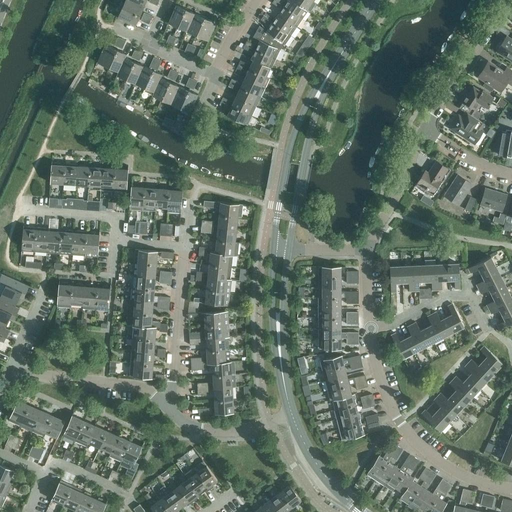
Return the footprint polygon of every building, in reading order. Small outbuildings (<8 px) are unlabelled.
[(144,6),(131,0),(125,0),(122,7),(140,15),(144,6)] [(293,0),(289,0),(285,6),(303,19),(309,10),(293,0)] [(293,0),(309,10),(310,11),(316,3),(313,1),(311,0),(293,0)] [(178,27),(186,9),(176,5),(168,22),(178,27)] [(303,19),(285,6),(279,15),(293,25),(297,27),(303,19)] [(140,15),(122,7),(118,17),(136,25),(140,15)] [(187,31),(195,13),(186,9),(178,27),(187,31)] [(196,35),(204,17),(195,13),(187,31),(196,35)] [(293,25),(279,15),(273,23),(291,35),(297,27),(293,25)] [(204,17),(196,35),(208,40),(215,25),(213,23),(214,21),(204,17)] [(291,35),(273,23),(267,32),(260,26),(256,31),(282,46),(284,43),(285,44),(291,35)] [(256,49),(276,59),(280,49),(282,46),(256,31),(253,37),(261,40),(256,49)] [(511,39),(507,36),(498,51),(511,60),(511,39)] [(109,67),(117,49),(108,45),(107,47),(104,46),(97,61),(109,67)] [(109,67),(118,71),(119,71),(125,57),(127,53),(117,49),(109,67)] [(252,59),(270,67),(272,67),(276,59),(256,49),(252,59)] [(127,79),(135,61),(125,57),(119,71),(118,71),(117,74),(127,79)] [(144,65),(136,83),(145,87),(158,59),(154,57),(149,68),(144,65)] [(155,91),(161,77),(163,74),(157,71),(162,60),(158,59),(145,87),(154,91),(155,91)] [(254,60),(249,69),(266,76),(270,67),(252,59),(254,60)] [(136,83),(144,65),(135,61),(127,79),(136,83)] [(503,73),(498,69),(498,68),(487,61),(478,76),(501,90),(507,81),(511,83),(511,69),(508,67),(503,73)] [(289,68),(286,73),(292,76),(295,71),(289,68)] [(269,78),(266,76),(249,69),(245,78),(265,87),(269,78)] [(155,91),(154,91),(153,95),(162,99),(170,81),(161,77),(155,91)] [(241,87),(261,97),(265,87),(245,78),(241,87)] [(170,81),(162,99),(172,103),(179,85),(170,81)] [(179,85),(172,103),(181,107),(189,89),(179,85)] [(457,106),(467,112),(473,116),(478,119),(482,113),(477,110),(481,103),(488,108),(494,97),(483,89),(481,91),(473,86),(469,92),(467,91),(457,106)] [(236,97),(256,106),(261,97),(241,87),(236,97)] [(189,89),(181,107),(190,112),(198,94),(189,89)] [(252,115),(256,106),(236,97),(232,106),(252,115)] [(503,108),(507,102),(500,98),(497,103),(503,108)] [(252,115),(232,106),(228,115),(248,125),(252,115)] [(486,125),(478,119),(473,116),(467,112),(461,120),(457,118),(451,127),(476,144),(483,134),(481,133),(486,125)] [(511,154),(511,130),(511,132),(502,131),(498,154),(507,156),(507,153),(511,154)] [(440,180),(448,168),(436,161),(429,173),(426,171),(419,181),(418,181),(417,183),(433,194),(435,192),(434,191),(441,181),(440,180)] [(76,184),(77,166),(77,164),(69,163),(69,166),(65,165),(63,183),(76,184)] [(63,183),(65,165),(52,164),(51,182),(63,183)] [(77,166),(76,184),(89,185),(90,167),(77,166)] [(90,167),(89,185),(101,186),(101,190),(103,168),(90,167)] [(103,168),(101,190),(114,191),(115,169),(103,168)] [(115,169),(114,191),(127,191),(128,170),(115,169)] [(460,205),(468,192),(473,184),(458,175),(445,196),(460,205)] [(143,211),(143,210),(145,188),(131,186),(130,210),(143,211)] [(143,210),(155,211),(156,206),(157,189),(145,188),(143,210)] [(503,211),(508,194),(486,188),(481,205),(503,211)] [(168,212),(170,190),(157,189),(156,206),(168,207),(168,212)] [(170,190),(168,212),(181,212),(183,191),(170,190)] [(471,212),(477,199),(471,196),(466,209),(471,212)] [(220,215),(238,217),(242,217),(243,204),(221,202),(220,215)] [(504,224),(507,215),(501,213),(500,218),(495,217),(493,221),(504,224)] [(219,227),(236,229),(238,217),(220,215),(219,227)] [(35,252),(37,227),(24,226),(22,250),(35,252)] [(47,253),(49,230),(46,230),(46,228),(37,227),(35,252),(47,253)] [(235,242),(236,229),(219,227),(217,240),(239,242),(235,242)] [(60,254),(62,231),(57,231),(58,229),(53,228),(52,231),(49,230),(47,253),(60,254)] [(66,232),(62,231),(60,254),(72,255),(74,232),(71,232),(71,230),(66,229),(66,232)] [(74,232),(72,255),(85,256),(87,233),(87,231),(78,230),(77,233),(74,232)] [(87,233),(85,256),(98,257),(100,235),(96,234),(96,232),(91,231),(91,234),(87,233)] [(233,254),(233,255),(234,255),(234,254),(238,255),(239,242),(217,240),(216,252),(233,254)] [(134,262),(156,264),(157,251),(136,249),(134,262)] [(216,252),(211,252),(210,264),(232,267),(233,255),(233,254),(216,252)] [(482,274),(496,267),(491,257),(469,268),(471,273),(479,269),(482,274)] [(155,276),(156,264),(134,262),(133,274),(155,276)] [(459,263),(448,264),(448,280),(455,280),(455,288),(460,288),(459,263)] [(232,267),(210,264),(209,277),(231,279),(232,267)] [(437,289),(436,264),(425,265),(426,281),(432,281),(433,289),(437,289)] [(448,280),(448,264),(436,264),(437,289),(442,289),(442,280),(448,280)] [(402,266),(403,282),(409,282),(410,290),(415,290),(414,265),(402,266)] [(426,281),(425,265),(414,265),(415,290),(420,290),(419,281),(426,281)] [(323,277),(341,277),(341,266),(319,266),(319,277),(323,277)] [(396,282),(403,282),(402,266),(391,266),(392,291),(397,291),(396,282)] [(479,288),(501,277),(496,267),(482,274),(485,280),(477,284),(479,288)] [(0,296),(0,298),(15,305),(22,291),(26,293),(29,285),(2,273),(0,277),(0,281),(6,284),(0,296)] [(155,276),(133,274),(132,287),(154,289),(155,276)] [(231,279),(209,277),(207,289),(230,292),(231,279)] [(341,287),(341,277),(323,277),(319,277),(319,287),(323,287),(341,287)] [(492,295),(506,287),(501,277),(479,288),(481,293),(489,289),(492,295)] [(70,307),(72,285),(68,285),(68,283),(63,282),(63,284),(59,284),(57,306),(70,307)] [(76,285),(72,285),(70,307),(71,307),(71,303),(83,304),(85,286),(81,286),(81,284),(76,283),(76,285)] [(85,286),(83,304),(83,308),(96,309),(97,287),(93,287),(93,285),(88,284),(88,287),(85,286)] [(97,287),(96,309),(109,310),(110,288),(106,288),(106,286),(102,285),(102,288),(97,287)] [(136,300),(153,301),(154,289),(132,287),(131,299),(135,300),(136,300)] [(341,297),(347,297),(359,297),(359,291),(341,291),(341,287),(323,287),(319,287),(319,297),(341,297)] [(489,308),(511,297),(506,287),(492,295),(495,300),(487,304),(489,308)] [(230,292),(207,289),(206,303),(228,305),(230,292)] [(319,307),(341,308),(341,297),(319,297),(319,307)] [(511,297),(489,308),(491,313),(499,309),(502,315),(511,309),(511,297)] [(20,307),(15,305),(0,298),(0,325),(10,330),(10,329),(5,327),(12,313),(16,315),(20,307)] [(136,300),(135,300),(131,299),(130,312),(135,312),(152,314),(153,301),(136,300)] [(446,317),(454,331),(464,326),(453,303),(448,306),(452,314),(446,317)] [(319,318),(341,318),(341,308),(319,307),(319,318)] [(511,309),(502,315),(505,320),(497,324),(500,329),(511,323),(511,309)] [(206,325),(228,324),(228,311),(205,312),(206,325)] [(134,325),(156,327),(156,326),(160,327),(168,328),(168,324),(160,323),(161,321),(152,321),(152,314),(135,312),(133,325),(134,326),(134,325)] [(432,314),(443,337),(454,331),(446,317),(440,320),(436,312),(432,314)] [(433,342),(443,337),(432,314),(427,316),(431,324),(426,327),(433,342)] [(341,318),(319,318),(319,328),(341,328),(341,318)] [(433,342),(426,327),(420,330),(416,322),(411,324),(423,347),(433,342)] [(228,336),(228,337),(229,337),(228,324),(206,325),(207,337),(228,336)] [(405,337),(413,352),(423,347),(411,324),(407,327),(411,334),(405,337)] [(10,330),(0,325),(0,339),(2,335),(6,337),(10,330)] [(134,325),(134,326),(133,337),(155,339),(156,327),(134,325)] [(347,338),(359,338),(359,332),(341,332),(341,328),(319,328),(319,338),(341,338),(347,338)] [(403,357),(413,352),(405,337),(399,340),(395,333),(391,335),(403,357)] [(228,336),(207,337),(207,350),(229,349),(228,337),(228,336)] [(155,339),(133,337),(132,350),(154,352),(155,339)] [(341,349),(341,338),(319,338),(319,348),(323,348),(323,349),(341,349)] [(483,360),(495,371),(503,363),(484,345),(481,349),(487,355),(483,360)] [(213,362),(231,361),(230,361),(229,349),(207,350),(208,363),(213,363),(213,362)] [(154,352),(132,350),(131,362),(153,364),(154,352)] [(360,355),(349,358),(342,359),(341,355),(327,358),(326,355),(320,356),(323,370),(344,365),(350,363),(362,361),(360,355)] [(472,359),(469,362),(487,379),(495,371),(483,360),(479,365),(472,359)] [(213,362),(213,363),(214,375),(236,374),(235,361),(231,361),(213,362)] [(363,366),(362,361),(350,363),(352,369),(363,366)] [(153,364),(131,362),(130,376),(152,377),(153,364)] [(487,379),(469,362),(465,366),(472,372),(468,377),(480,388),(487,379)] [(326,380),(346,375),(344,365),(323,370),(326,380)] [(232,386),(232,387),(236,386),(236,374),(214,375),(215,387),(232,386)] [(365,374),(354,377),(355,383),(367,380),(365,374)] [(349,385),(355,383),(354,377),(347,379),(346,375),(326,380),(328,390),(349,385)] [(480,388),(468,377),(463,381),(457,376),(453,379),(472,396),(480,388)] [(452,394),(464,405),(472,396),(453,379),(450,383),(457,389),(452,394)] [(368,386),(367,380),(355,383),(357,389),(368,386)] [(351,394),(349,385),(328,390),(331,399),(354,393),(353,393),(351,394)] [(232,386),(215,387),(215,400),(233,399),(232,387),(232,386)] [(441,392),(438,396),(457,413),(464,405),(452,394),(448,399),(441,392)] [(336,409),(339,408),(356,404),(354,393),(331,399),(331,400),(333,400),(336,409)] [(363,402),(374,399),(373,394),(361,396),(363,402)] [(457,413),(438,396),(435,400),(441,406),(437,411),(449,422),(457,413)] [(233,399),(215,400),(216,413),(234,412),(233,399)] [(376,405),(374,399),(363,402),(364,408),(376,405)] [(21,425),(30,405),(18,400),(9,420),(21,425)] [(337,419),(359,414),(356,404),(339,408),(336,409),(335,410),(337,419)] [(30,405),(21,425),(32,430),(41,410),(30,405)] [(44,436),(46,432),(53,415),(41,410),(32,430),(44,436)] [(449,422),(437,411),(432,416),(426,410),(422,413),(441,430),(449,422)] [(368,422),(379,419),(378,413),(366,416),(368,422)] [(359,414),(337,419),(339,429),(361,424),(359,414)] [(473,414),(468,419),(473,424),(478,418),(473,414)] [(65,421),(53,415),(46,432),(58,437),(65,421)] [(75,441),(84,420),(72,415),(63,435),(75,441)] [(381,425),(379,419),(368,422),(369,428),(381,425)] [(88,442),(95,425),(84,420),(75,441),(87,446),(88,442)] [(361,424),(339,429),(342,440),(347,438),(347,439),(364,434),(361,424)] [(100,447),(107,430),(95,425),(88,442),(100,447)] [(107,430),(100,447),(111,452),(119,436),(107,430)] [(11,447),(16,436),(11,434),(6,445),(11,447)] [(21,438),(16,436),(11,447),(17,449),(21,438)] [(119,436),(111,452),(110,456),(121,461),(123,457),(130,441),(119,436)] [(135,462),(142,446),(130,441),(123,457),(121,461),(122,461),(120,465),(128,468),(125,475),(133,478),(139,463),(135,462)] [(391,456),(398,446),(393,443),(387,453),(382,458),(379,456),(367,474),(376,479),(388,461),(391,456)] [(34,457),(39,446),(34,444),(29,455),(34,457)] [(45,449),(39,446),(34,457),(40,460),(45,449)] [(398,446),(391,456),(396,459),(403,449),(398,446)] [(511,451),(506,449),(502,460),(511,463),(511,451)] [(403,464),(409,467),(415,457),(410,454),(403,464)] [(420,460),(415,457),(409,467),(414,470),(420,460)] [(197,472),(209,489),(213,487),(212,485),(218,480),(207,465),(206,466),(203,461),(199,464),(202,468),(197,472)] [(384,485),(396,467),(388,461),(376,479),(384,485)] [(0,463),(0,477),(9,481),(14,470),(0,463)] [(405,472),(409,467),(403,464),(400,469),(396,467),(384,485),(393,491),(396,487),(405,472)] [(424,480),(431,470),(426,467),(419,477),(424,480)] [(431,470),(424,480),(429,484),(436,474),(431,470)] [(188,472),(184,474),(199,494),(204,490),(206,492),(209,489),(197,472),(191,476),(188,472)] [(401,498),(412,481),(411,480),(413,478),(405,472),(396,487),(403,492),(401,494),(402,495),(400,498),(401,498)] [(199,494),(184,474),(180,477),(184,482),(178,486),(191,503),(195,500),(193,498),(199,494)] [(9,481),(0,477),(0,491),(8,495),(13,483),(9,481)] [(438,497),(441,491),(448,481),(443,478),(433,494),(429,492),(420,506),(429,511),(438,497)] [(411,500),(420,486),(412,481),(401,498),(409,504),(411,500)] [(453,485),(448,481),(441,491),(446,495),(453,485)] [(64,504),(71,488),(67,486),(68,484),(64,482),(63,484),(59,482),(52,498),(64,504)] [(180,508),(166,488),(164,485),(160,488),(166,495),(160,499),(169,511),(175,511),(180,508)] [(170,485),(166,488),(180,508),(186,503),(187,505),(191,503),(178,486),(173,490),(170,485)] [(280,492),(295,511),(299,508),(295,504),(301,499),(290,485),(280,492)] [(420,506),(429,492),(420,486),(411,500),(420,506)] [(75,489),(71,488),(64,504),(75,509),(83,493),(79,491),(80,489),(76,487),(75,489)] [(467,501),(470,490),(464,488),(461,500),(467,501)] [(475,491),(470,490),(467,501),(472,503),(475,491)] [(446,495),(441,491),(438,497),(429,511),(439,511),(441,508),(448,510),(452,500),(447,499),(446,502),(443,500),(446,495)] [(83,493),(75,509),(74,511),(88,511),(94,498),(90,496),(91,494),(87,492),(86,494),(83,493)] [(293,511),(295,511),(280,492),(271,499),(281,511),(284,511),(288,510),(289,511),(293,511)] [(486,506),(489,494),(483,493),(481,505),(486,506)] [(489,494),(486,506),(492,508),(495,496),(489,494)] [(98,500),(94,498),(88,511),(102,511),(106,503),(103,502),(104,499),(99,497),(98,500)] [(506,511),(509,499),(503,498),(501,509),(506,511)] [(169,511),(160,499),(154,503),(151,499),(148,501),(151,506),(150,506),(154,511),(169,511)] [(262,506),(267,511),(281,511),(271,499),(262,506)] [(464,511),(465,508),(467,501),(461,500),(460,504),(455,503),(455,501),(452,500),(448,510),(453,511),(452,511),(464,511)]
